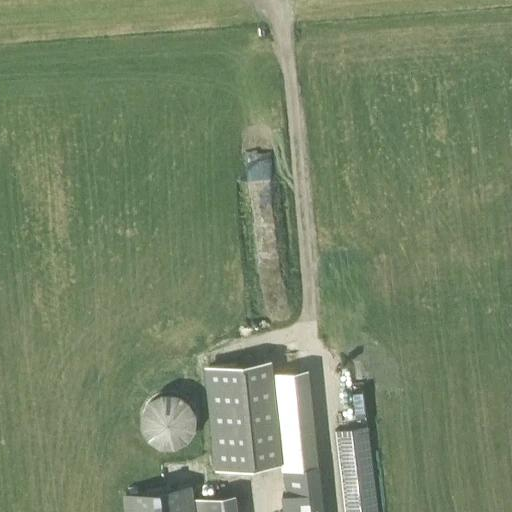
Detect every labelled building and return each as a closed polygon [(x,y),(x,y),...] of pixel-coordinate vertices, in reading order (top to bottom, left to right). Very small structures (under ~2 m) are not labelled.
[(250,345),(250,349),(219,351),(219,360),(273,357),(272,344),(250,345)] [(222,468),(282,461),(270,362),(210,369),(222,468)] [(344,511),(380,511),(363,368),(328,372),(344,511)] [(316,424),(288,427),(292,466),(284,467),(288,511),(325,511),(321,463),(316,424)] [(195,498),(193,483),(128,492),(130,511),(237,511),(235,493),(195,498)]
